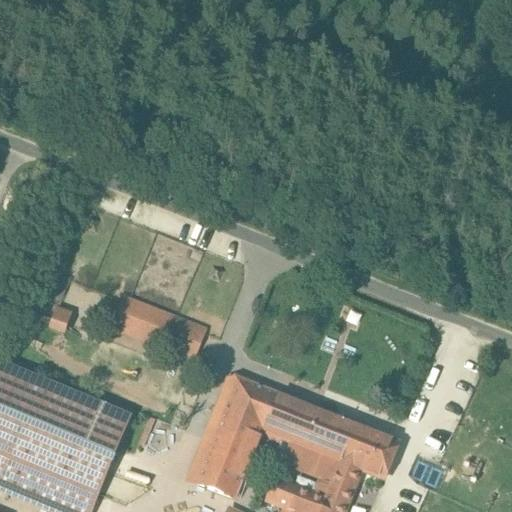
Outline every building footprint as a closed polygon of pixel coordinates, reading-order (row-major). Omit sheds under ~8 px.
[(193,366),(207,328),(124,296),(110,334),(193,366)] [(55,306),(43,328),(58,337),(71,314),(55,306)] [(90,511),(128,420),(0,366),(0,493),(45,511),(90,511)] [(397,447),(237,383),(217,435),(217,434),(254,449),(261,433),(293,446),(288,455),(288,456),(285,465),(333,484),(325,504),(277,484),(269,505),(287,511),(344,511),(360,472),(383,482),(397,447)] [(217,435),(197,486),(234,500),(254,449),(217,434),(217,435)]
